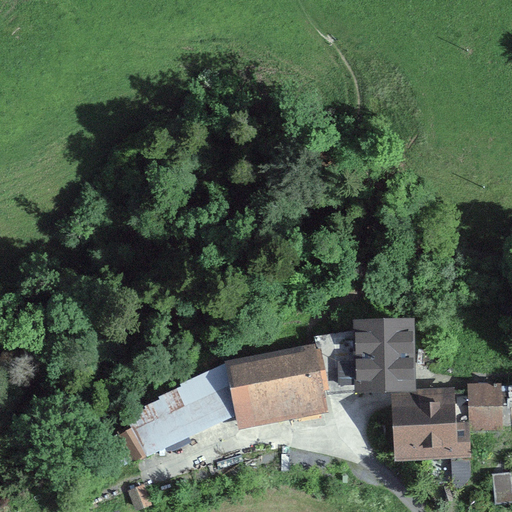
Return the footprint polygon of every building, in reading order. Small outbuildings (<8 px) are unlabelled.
[(358,333),(316,339),(328,390),(360,388),(411,387),(409,327),(358,328),(358,333)] [(310,353),(234,367),(245,424),(322,410),(310,353)] [(473,428),(499,427),(498,387),(471,388),(473,428)] [(448,402),(396,405),(399,451),(452,448),(452,455),(469,454),(465,396),(448,397),(448,402)] [(136,460),(148,453),(134,428),(122,435),(136,460)] [(497,469),(498,495),(511,494),(511,468),(497,469)] [(137,508),(149,503),(143,488),(131,494),(137,508)]
